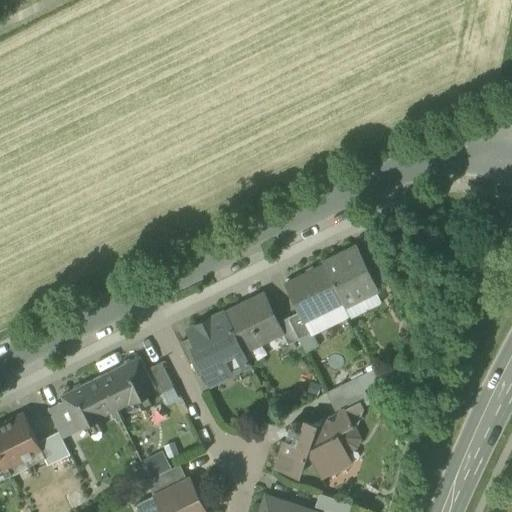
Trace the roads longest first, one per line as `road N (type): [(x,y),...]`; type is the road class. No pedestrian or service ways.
road 1 (residential): [(511,159),(465,155),(403,169),(143,294)]
road 2 (residential): [(143,294),(242,497),(237,511)]
road 3 (residential): [(143,294),(0,362)]
road 4 (secondary): [(449,511),(511,374)]
